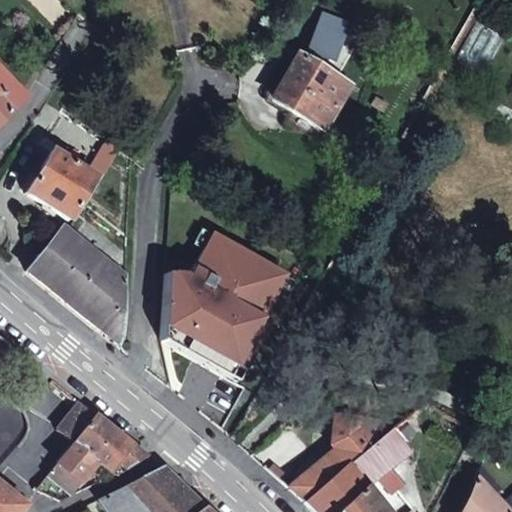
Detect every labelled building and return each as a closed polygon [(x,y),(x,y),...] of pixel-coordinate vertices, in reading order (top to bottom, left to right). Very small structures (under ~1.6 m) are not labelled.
[(483,78),(509,33),(481,18),(455,62),(483,78)] [(349,86),(298,56),(272,99),(293,111),(323,129),(349,86)] [(462,74),(443,64),(435,78),(454,89),(462,74)] [(27,97),(0,69),(0,92),(15,109),(27,97)] [(0,122),(15,109),(0,92),(0,122)] [(323,129),(293,111),(286,124),(316,141),(323,129)] [(94,177),(52,151),(25,194),(67,220),(94,177)] [(9,222),(0,214),(0,252),(10,241),(9,222)] [(124,278),(67,231),(63,228),(27,272),(118,346),(120,338),(122,313),(124,278)] [(210,277),(172,256),(162,276),(163,312),(183,323),(210,277)] [(274,312),(210,277),(183,323),(174,338),(196,350),(189,361),(202,368),(208,357),(240,374),(274,312)] [(0,369),(18,353),(0,339),(0,369)] [(240,374),(208,357),(202,368),(189,361),(183,373),(226,398),(240,374)] [(93,414),(78,402),(55,430),(71,443),(72,441),(93,414)] [(111,430),(93,414),(72,441),(90,456),(111,430)] [(303,503),(375,443),(375,442),(390,428),(379,419),(334,416),(331,447),(335,451),(288,489),(303,503)] [(385,511),(365,488),(377,479),(393,492),(394,490),(407,506),(424,493),(411,477),(404,483),(391,468),(411,453),(392,429),(375,443),(303,503),(312,511),(385,511)] [(131,445),(111,430),(90,456),(98,462),(114,476),(126,470),(146,456),(131,445)] [(98,462),(90,456),(72,441),(71,443),(54,463),(55,464),(35,490),(36,490),(59,502),(68,498),(79,484),(98,462)] [(196,511),(202,508),(161,468),(124,486),(148,511),(196,511)] [(499,490),(479,469),(474,478),(492,497),(499,490)] [(506,511),(501,506),(474,478),(456,511),(506,511)] [(0,484),(0,511),(21,511),(26,506),(24,504),(0,484)] [(148,511),(124,486),(97,499),(105,511),(148,511)] [(511,511),(511,495),(501,506),(506,511),(511,511)]
